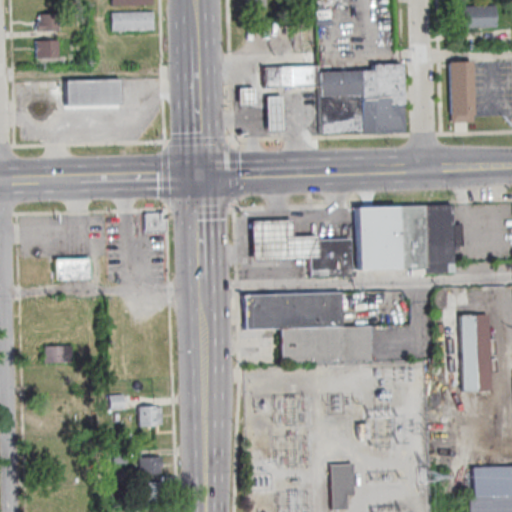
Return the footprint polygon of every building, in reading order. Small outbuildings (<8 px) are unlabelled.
[(246,0),(264,0),(265,8),(247,9),(246,0)] [(284,11),(283,0),(301,0),(301,11),(284,11)] [(460,6),(494,5),(495,26),(461,27),(460,6)] [(111,31),(111,13),(153,12),(153,30),(111,31)] [(36,22),(39,22),(39,14),(59,13),(59,30),(37,31),(36,22)] [(36,42),(58,41),(58,58),(36,58),(36,42)] [(448,62),(471,61),(473,123),(450,123),(448,62)] [(360,95),(359,70),(372,70),(372,64),(400,63),(402,104),(403,132),(361,133),(360,95)] [(318,72),(318,86),(263,88),(262,68),(318,66),(318,72)] [(318,72),(359,70),(360,95),(319,96),(318,86),(318,72)] [(64,106),(64,81),(119,80),(120,105),(64,106)] [(238,89),(253,88),(254,104),(238,105),(238,89)] [(265,97),(282,96),(282,118),(283,130),(266,131),(266,119),(265,97)] [(356,269),(425,268),(425,272),(452,271),(452,249),(460,249),(459,223),(450,223),(450,204),(355,206),(356,269)] [(144,232),(144,213),(165,213),(165,232),(144,232)] [(317,258),(317,236),(291,236),(290,219),(250,220),(251,260),(317,258)] [(308,278),(307,240),(349,239),(350,277),(308,278)] [(55,260),(89,259),(90,279),(56,280),(55,260)] [(340,326),(339,293),(242,296),(244,330),(278,329),(340,326)] [(458,391),(490,390),(488,314),(457,315),(458,391)] [(278,329),(280,363),(369,361),(368,326),(340,326),(278,329)] [(45,347),(72,346),(72,363),(45,364),(45,347)] [(109,410),(109,396),(123,395),(123,410),(109,410)] [(155,408),(160,408),(161,425),(155,425),(155,427),(138,427),(137,407),(155,406),(155,408)] [(112,464),(112,453),(126,452),(127,463),(112,464)] [(140,474),(139,458),(160,457),(160,474),(140,474)] [(330,464),(352,463),(354,496),(347,496),(347,508),(332,509),(330,464)] [(511,511),(511,467),(472,469),(473,498),(466,498),(466,511),(511,511)] [(144,504),(143,483),(160,482),(161,503),(144,504)]
